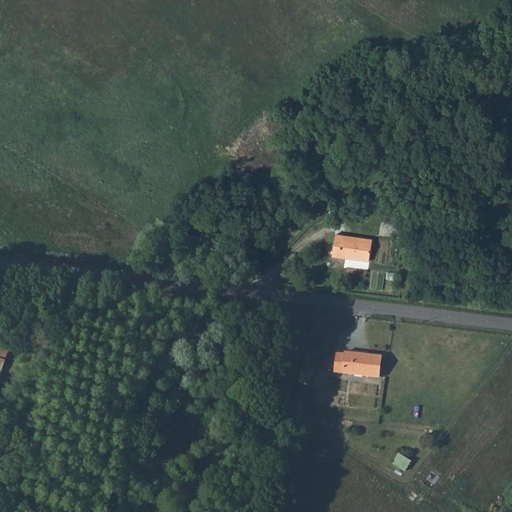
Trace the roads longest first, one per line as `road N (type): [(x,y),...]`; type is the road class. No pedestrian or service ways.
road 1 (tertiary): [(511,324),(0,260)]
road 2 (track): [(247,291),(257,268),(307,218),(511,73)]
